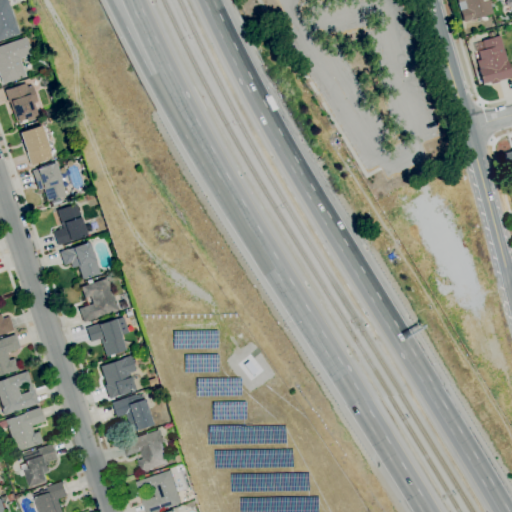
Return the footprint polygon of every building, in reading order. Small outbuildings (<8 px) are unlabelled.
[(0,40),(0,0),(6,0),(18,34),(0,40)] [(462,23),(455,0),(487,0),(492,14),(462,23)] [(482,84),(478,69),(486,67),(484,60),(480,61),(477,51),(483,49),(481,41),(499,36),(506,61),(511,77),(498,81),(499,82),(494,83),(494,82),(490,84),(489,82),(482,84)] [(2,85),(0,79),(0,45),(25,37),(31,55),(19,59),(25,76),(2,85)] [(15,122),(8,102),(7,102),(3,90),(25,83),(26,87),(31,85),(37,102),(32,104),(36,115),(36,116),(36,118),(27,121),(26,118),(15,122)] [(46,117),(44,111),(52,108),(54,114),(46,117)] [(29,166),(25,153),(26,152),(20,134),(19,135),(18,133),(41,125),(50,152),(49,152),(51,158),(29,166)] [(511,170),(511,167),(507,168),(503,154),(511,151),(511,150),(511,149),(511,170)] [(47,201),(43,189),(38,191),(31,171),(54,163),(65,195),(47,201)] [(87,201),(85,194),(91,192),(93,199),(87,201)] [(57,246),(52,232),(62,228),(56,210),(76,203),(87,234),(70,240),(71,241),(57,246)] [(88,232),(85,225),(90,223),(93,230),(88,232)] [(81,279),(77,266),(71,268),(70,263),(63,266),(58,252),(67,249),(88,242),(99,273),(81,279)] [(82,323),(78,309),(92,304),(89,297),(84,298),(80,287),(87,285),(86,281),(90,280),(92,283),(106,278),(117,311),(82,323)] [(120,309),(117,303),(124,300),(126,307),(120,309)] [(0,314),(2,319),(8,317),(13,331),(3,334),(3,333),(0,334),(0,314)] [(110,358),(110,356),(106,357),(100,339),(90,343),(85,328),(97,324),(114,319),(120,335),(125,350),(114,354),(114,356),(110,358)] [(0,374),(0,339),(14,335),(19,349),(5,353),(8,360),(13,358),(17,370),(5,374),(5,373),(0,374)] [(108,399),(104,385),(105,385),(99,366),(122,359),(122,358),(130,356),(135,371),(129,373),(134,390),(112,397),(112,398),(108,399)] [(241,364),(246,360),(254,371),(249,375),(241,364)] [(2,416),(0,410),(0,379),(4,378),(5,378),(26,371),(32,390),(33,390),(38,404),(2,416)] [(130,431),(124,414),(115,418),(110,403),(135,394),(136,397),(141,395),(151,425),(135,430),(135,429),(130,431)] [(15,452),(11,442),(12,442),(4,420),(23,414),(22,413),(38,407),(43,422),(30,426),(33,435),(38,433),(42,443),(34,446),(34,445),(15,452)] [(142,472),(138,460),(144,458),(141,451),(128,456),(123,442),(157,430),(161,441),(162,440),(165,447),(164,448),(169,462),(142,472)] [(32,487),(23,461),(22,461),(21,457),(36,452),(35,450),(50,444),(55,459),(47,462),(50,471),(46,473),(49,481),(32,487)] [(155,511),(146,511),(143,501),(137,481),(171,470),(182,503),(155,511)] [(40,511),(38,511),(35,503),(37,502),(36,498),(35,498),(34,494),(49,489),(48,486),(63,481),(68,496),(59,499),(63,511),(40,511)] [(10,501),(8,494),(14,492),(16,499),(10,501)]
